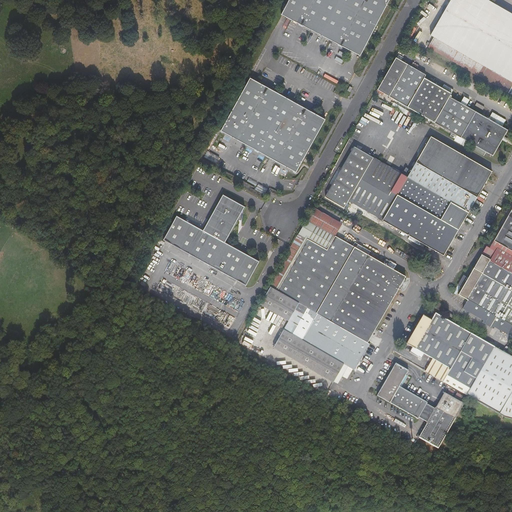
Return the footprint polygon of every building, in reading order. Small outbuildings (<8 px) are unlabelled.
[(389,0),(289,0),(281,16),(360,56),(389,0)] [(452,0),(430,40),(434,42),(428,52),(511,100),(511,18),(480,0),(452,0)] [(426,75),(397,58),(378,90),(457,136),(455,141),(467,148),(470,143),(494,157),(503,141),(507,143),(509,139),(505,137),(509,131),(504,128),(508,121),(493,112),(489,119),(467,107),(470,100),(464,97),(461,103),(450,97),(454,90),(444,85),(442,88),(424,78),(426,75)] [(296,173),(325,120),(250,78),(221,131),(296,173)] [(357,147),(326,198),(344,209),(349,201),(427,247),(425,250),(431,253),(433,250),(445,257),(494,174),(433,137),(409,178),(389,166),(357,147)] [(223,139),(219,148),(225,151),(229,142),(223,139)] [(259,183),(256,189),(265,194),(268,188),(259,183)] [(178,217),(164,241),(246,285),(259,262),(225,243),(244,207),(223,195),(204,231),(178,217)] [(343,224),(314,208),(299,235),(260,305),(289,322),(274,348),(338,385),(343,377),(348,379),(353,369),(355,370),(370,345),(368,344),(406,277),(335,236),(343,224)] [(461,310),(507,335),(511,325),(511,210),(491,247),(487,245),(459,295),(467,300),(461,310)] [(369,253),(371,250),(359,244),(357,247),(369,253)] [(430,322),(421,317),(406,345),(432,360),(424,372),(498,416),(511,420),(511,358),(435,315),(430,322)] [(408,372),(394,364),(376,397),(413,418),(416,420),(417,419),(421,421),(426,424),(417,439),(437,451),(463,406),(444,395),(434,410),(429,408),(425,405),(426,404),(398,388),(408,372)]
